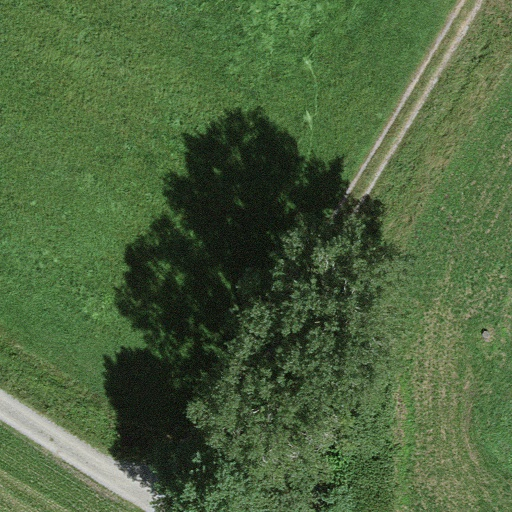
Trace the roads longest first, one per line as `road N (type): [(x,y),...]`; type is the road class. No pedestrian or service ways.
road 1 (track): [(470,0),(314,259),(153,493)]
road 2 (track): [(181,511),(0,400)]
